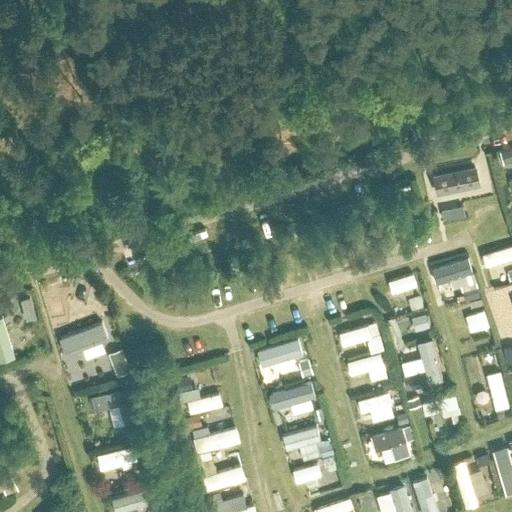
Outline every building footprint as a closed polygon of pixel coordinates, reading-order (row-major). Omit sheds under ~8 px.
[(511,145),(499,149),(503,161),(511,158),(511,145)] [(432,173),(436,193),(480,184),(476,164),(432,173)] [(442,221),(460,216),(455,194),(437,198),(442,221)] [(407,202),(410,222),(420,221),(417,200),(407,202)] [(497,231),(511,226),(511,208),(493,214),(497,231)] [(477,240),(443,252),(448,265),(481,253),(477,240)] [(511,248),(493,254),(497,268),(511,263),(511,248)] [(347,298),(381,287),(376,269),(341,280),(347,298)] [(406,302),(427,298),(425,288),(404,292),(406,302)] [(474,294),(480,333),(500,330),(494,291),(474,294)] [(389,318),(385,306),(369,311),(373,323),(389,318)] [(102,319),(61,335),(67,350),(82,344),(86,343),(100,337),(108,334),(102,319)] [(376,334),(377,349),(363,350),(364,356),(395,354),(394,333),(376,334)] [(491,378),(511,373),(511,352),(510,346),(485,352),(491,378)] [(70,352),(55,353),(58,372),(72,370),(70,352)] [(125,357),(112,362),(116,373),(129,368),(125,357)] [(143,382),(148,406),(183,398),(180,384),(160,389),(157,379),(143,382)] [(55,387),(57,402),(93,398),(92,382),(55,387)] [(404,390),(397,400),(410,408),(417,398),(404,390)] [(391,421),(405,416),(400,404),(387,409),(391,421)] [(194,413),(151,425),(156,444),(200,432),(194,413)] [(503,457),(511,454),(511,439),(499,444),(503,457)] [(155,449),(168,481),(205,467),(197,448),(175,457),(170,443),(155,449)] [(8,462),(0,465),(0,494),(18,488),(8,462)] [(272,491),(277,505),(310,494),(306,480),(272,491)] [(367,480),(355,484),(359,497),(371,493),(367,480)] [(326,511),(344,511),(335,486),(319,492),(326,511)]
